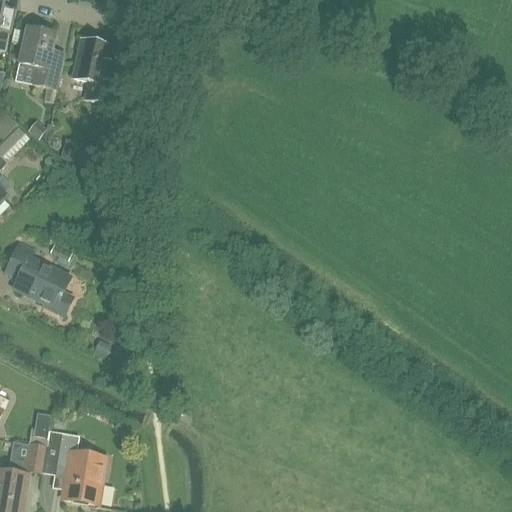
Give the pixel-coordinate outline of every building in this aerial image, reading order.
[(0,0),(0,52),(3,53),(8,28),(0,26),(0,8),(1,0),(0,0)] [(28,88),(55,93),(61,65),(47,62),(53,38),(24,32),(17,67),(32,70),(28,88)] [(83,103),(109,108),(116,80),(103,78),(108,50),(79,44),(71,82),(87,86),(83,103)] [(2,143),(0,146),(12,157),(29,139),(18,128),(2,143)] [(104,152),(65,141),(60,160),(99,171),(104,152)] [(18,247),(5,276),(18,282),(15,289),(36,299),(35,301),(44,306),(43,308),(64,318),(73,299),(63,295),(70,280),(28,260),(32,253),(18,247)] [(47,451),(48,443),(49,435),(48,435),(50,419),(36,416),(34,431),(31,430),(28,448),(30,448),(47,451)] [(58,453),(57,461),(56,472),(67,474),(64,495),(63,503),(99,509),(107,461),(76,456),(79,440),(61,437),(60,445),(48,443),(47,451),(58,453)] [(26,474),(43,477),(46,459),(47,451),(30,448),(27,465),(11,463),(9,475),(0,473),(0,511),(23,511),(29,479),(26,478),(26,474)]
